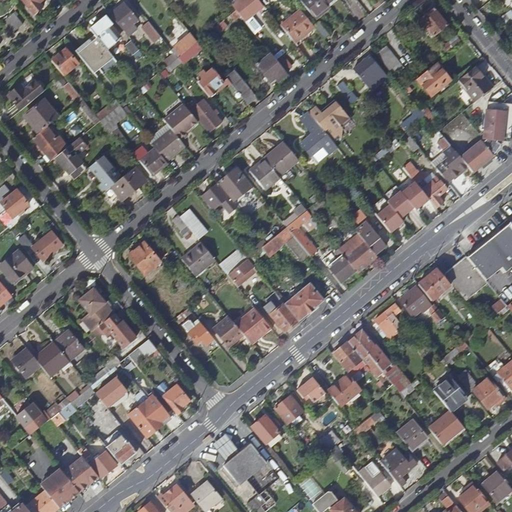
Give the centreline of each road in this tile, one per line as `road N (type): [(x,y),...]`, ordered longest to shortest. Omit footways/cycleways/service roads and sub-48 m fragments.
road 1 (residential): [(406,0),(93,254)]
road 2 (secondary): [(224,412),(393,270)]
road 3 (residential): [(93,254),(224,412)]
road 4 (secondary): [(94,511),(151,476),(224,412)]
road 5 (secondary): [(511,168),(393,270)]
road 6 (residential): [(0,139),(93,254)]
road 7 (residential): [(511,419),(397,511)]
road 8 (secondary): [(393,270),(511,186)]
road 9 (residential): [(93,254),(0,330)]
